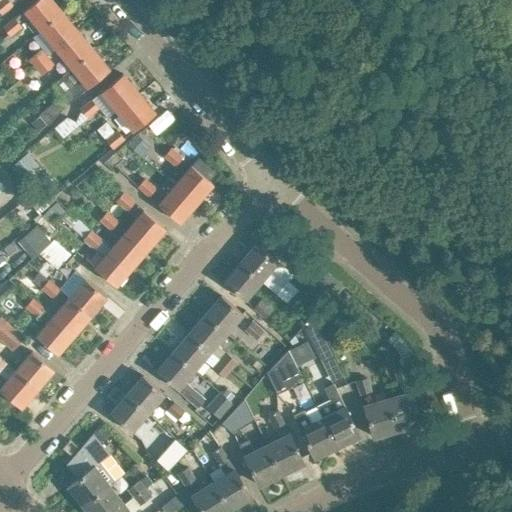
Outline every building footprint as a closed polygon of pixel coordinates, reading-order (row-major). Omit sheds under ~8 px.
[(12,4),(8,0),(0,0),(0,12),(1,14),(12,4)] [(62,11),(52,0),(36,0),(24,10),(39,29),(62,11)] [(55,48),(77,29),(62,11),(39,29),(55,48)] [(10,36),(21,26),(14,18),(3,27),(10,36)] [(92,48),(77,29),(55,48),(70,66),(92,48)] [(40,74),(53,64),(41,48),(27,59),(40,74)] [(67,104),(110,69),(92,48),(70,66),(72,69),(51,86),(67,104)] [(139,93),(123,73),(100,92),(117,112),(139,93)] [(155,112),(139,93),(117,112),(133,131),(155,112)] [(64,108),(57,99),(39,115),(41,117),(30,125),(36,133),(47,125),(64,108)] [(97,108),(90,100),(80,109),(87,117),(97,108)] [(149,124),(157,135),(175,120),(167,109),(149,124)] [(67,117),(54,128),(62,137),(79,124),(67,117)] [(124,138),(117,130),(105,140),(112,149),(124,138)] [(138,134),(129,145),(142,156),(151,146),(138,134)] [(164,155),(176,165),(182,157),(171,147),(164,155)] [(27,152),(10,167),(24,183),(42,169),(27,152)] [(198,157),(191,165),(209,180),(216,173),(198,157)] [(196,203),(213,184),(209,180),(191,165),(174,185),(196,203)] [(144,178),(137,186),(149,196),(156,187),(144,178)] [(180,222),(196,203),(174,185),(158,203),(180,222)] [(135,202),(123,192),(115,201),(127,211),(135,202)] [(56,202),(41,215),(49,224),(63,210),(56,202)] [(149,248),(165,228),(143,209),(126,228),(149,248)] [(118,221),(107,211),(99,220),(110,230),(118,221)] [(41,215),(35,221),(52,239),(58,233),(49,224),(41,215)] [(39,253),(51,242),(36,225),(17,241),(32,258),(39,253)] [(149,248),(126,228),(110,247),(133,266),(149,248)] [(133,266),(110,247),(91,229),(83,238),(103,255),(94,266),(116,285),(133,266)] [(272,230),(264,239),(283,255),(290,246),(272,230)] [(51,242),(39,253),(57,268),(64,260),(70,252),(54,239),(51,242)] [(12,241),(3,248),(9,256),(19,248),(12,241)] [(262,281),(278,261),(257,242),(240,262),(262,281)] [(245,300),(262,281),(240,262),(223,281),(245,300)] [(298,279),(287,269),(279,278),(291,288),(298,279)] [(330,274),(320,286),(331,296),(342,284),(330,274)] [(90,316),(107,296),(84,277),(68,296),(90,316)] [(48,278),(40,287),(52,298),(60,288),(48,278)] [(226,333),(243,313),(221,295),(204,314),(226,333)] [(90,316),(68,296),(52,315),(52,316),(74,335),(90,316)] [(24,307),(36,317),(44,308),(32,297),(24,307)] [(272,309),(261,299),(253,308),(264,318),(272,309)] [(74,335),(52,316),(52,315),(44,308),(36,317),(44,324),(36,334),(43,340),(58,353),(74,335)] [(216,344),(226,333),(204,314),(188,333),(210,352),(216,344)] [(24,336),(0,315),(0,338),(13,350),(24,336)] [(305,325),(312,341),(321,359),(334,354),(320,319),(305,325)] [(251,322),(244,330),(256,340),(263,331),(251,322)] [(194,371),(210,352),(188,333),(172,352),(194,371)] [(291,347),(288,349),(293,360),(311,351),(306,340),(297,344),(291,347)] [(216,344),(210,352),(218,359),(224,351),(216,344)] [(266,372),(277,393),(289,387),(300,374),(293,360),(288,349),(266,372)] [(37,388),(54,369),(32,351),(15,370),(37,388)] [(224,351),(218,359),(231,369),(237,362),(224,351)] [(184,382),(194,371),(172,352),(156,370),(199,407),(204,400),(184,382)] [(231,369),(218,359),(212,366),(225,377),(231,369)] [(324,383),(339,378),(333,360),(317,365),(324,383)] [(412,391),(409,380),(405,366),(393,369),(401,395),(412,391)] [(0,389),(21,407),(37,388),(15,370),(0,387),(0,389)] [(147,412),(163,393),(143,375),(126,394),(147,412)] [(368,377),(356,380),(360,394),(372,391),(368,377)] [(350,417),(332,382),(322,388),(327,397),(315,402),(322,417),(337,446),(359,435),(350,417)] [(227,388),(222,394),(229,400),(234,394),(227,388)] [(219,391),(206,406),(219,418),(232,403),(229,400),(222,394),(219,391)] [(421,422),(412,391),(401,395),(388,398),(397,429),(421,422)] [(131,431),(147,412),(126,394),(110,413),(131,431)] [(254,419),(244,398),(221,422),(232,432),(254,419)] [(397,429),(388,398),(364,405),(373,436),(397,429)] [(178,419),(185,410),(174,401),(166,411),(178,419)] [(284,422),(278,410),(267,415),(273,427),(284,422)] [(337,446),(322,417),(310,423),(304,412),(294,417),(306,439),(314,457),(337,446)] [(104,424),(93,432),(101,442),(113,432),(104,424)] [(159,441),(147,431),(140,440),(152,450),(159,441)] [(78,478),(68,486),(83,505),(109,485),(115,480),(101,461),(110,454),(101,442),(93,432),(66,464),(78,478)] [(304,463),(295,445),(289,433),(266,444),(280,474),(304,463)] [(186,448),(173,437),(155,459),(168,470),(186,448)] [(71,454),(78,446),(70,439),(63,448),(71,454)] [(280,474),(266,444),(253,451),(248,439),(239,444),(250,467),(259,484),(280,474)] [(241,479),(220,446),(210,453),(224,474),(212,481),(230,510),(252,496),(241,479)] [(187,467),(178,472),(185,485),(195,480),(187,467)] [(133,498),(146,488),(139,480),(126,490),(133,498)] [(225,511),(230,510),(212,481),(191,495),(199,506),(202,511),(225,511)] [(88,511),(114,511),(124,505),(109,485),(83,505),(88,511)] [(134,511),(140,507),(139,505),(152,495),(146,488),(133,498),(124,505),(114,511),(134,511)]
